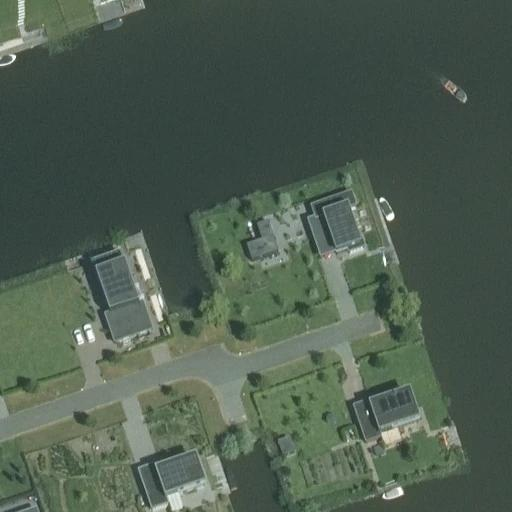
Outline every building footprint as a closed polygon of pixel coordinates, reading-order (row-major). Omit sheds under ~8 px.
[(348,212),(350,212),(349,211),(355,209),(351,196),(312,210),(316,222),(323,219),(323,221),(325,220),(337,256),(348,252),(349,255),(364,250),(359,235),(356,236),(348,212)] [(261,244),(246,249),(251,264),(266,259),(278,255),(268,225),(256,229),(261,244)] [(125,268),(98,278),(112,317),(128,311),(132,324),(110,331),(115,345),(151,332),(142,305),(138,307),(125,268)] [(411,397),(373,410),(373,408),(372,409),(371,406),(356,411),(368,446),(383,441),(382,438),(383,438),(382,437),(420,423),(411,397)] [(278,445),(282,459),(295,454),(290,441),(278,445)] [(164,464),(149,469),(161,506),(162,508),(177,503),(176,498),(177,497),(176,495),(213,483),(204,457),(168,469),(167,468),(165,468),(164,464)]
